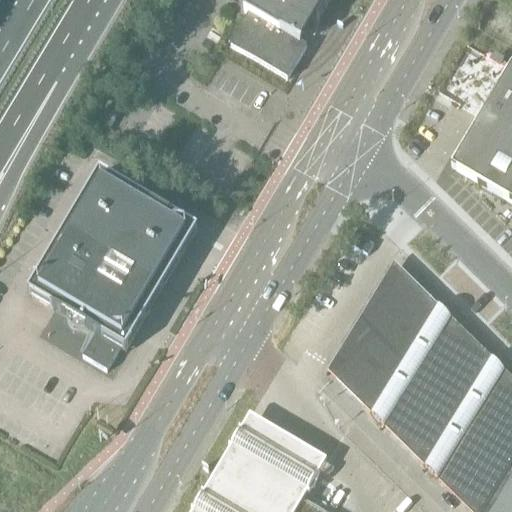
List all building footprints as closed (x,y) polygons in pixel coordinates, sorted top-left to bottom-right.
[(251,0),(243,14),(248,17),(230,48),(286,80),(285,81),(287,82),(306,49),(299,45),(321,8),(320,7),(324,0),(251,0)] [(511,70),(452,172),(511,207),(511,70)] [(105,130),(94,124),(91,130),(102,136),(105,130)] [(96,336),(82,360),(106,374),(132,330),(131,329),(189,230),(102,179),(99,179),(31,294),(32,297),(54,310),(87,329),(87,331),(96,336)] [(511,387),(395,272),(332,374),(471,511),(486,511),(511,468),(511,387)] [(325,460),(252,418),(197,511),(295,511),(301,503),(325,460)] [(511,511),(511,468),(486,511),(511,511)] [(295,511),(316,511),(301,503),(295,511)]
